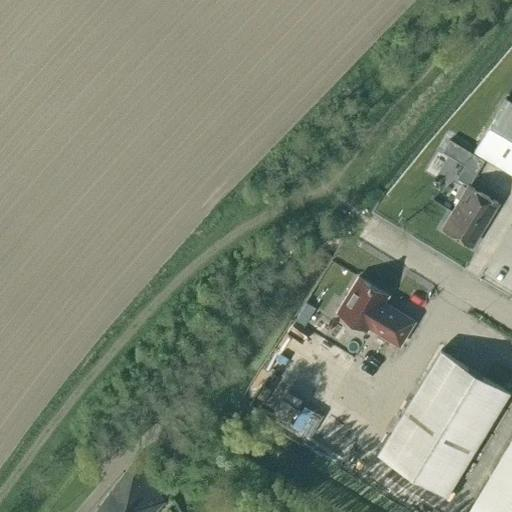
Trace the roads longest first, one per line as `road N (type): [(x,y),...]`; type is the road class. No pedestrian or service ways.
road 1 (track): [(0,494),(69,402),(214,248),(323,185)]
road 2 (unclassified): [(377,234),(511,316)]
